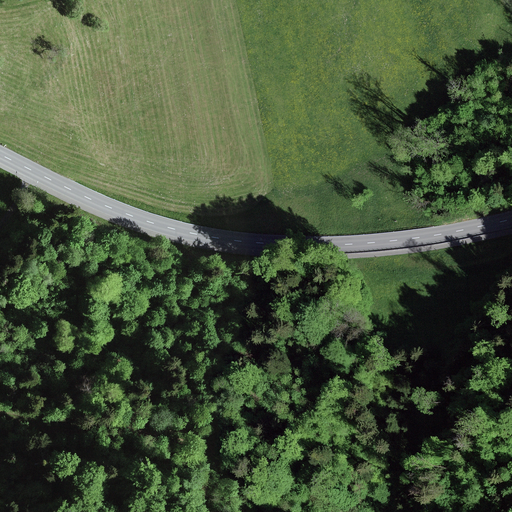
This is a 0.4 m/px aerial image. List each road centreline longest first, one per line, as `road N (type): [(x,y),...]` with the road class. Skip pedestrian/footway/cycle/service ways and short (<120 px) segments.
road 1 (tertiary): [(0,154),(126,214),(234,240),(358,243),(511,219)]
road 2 (track): [(197,511),(201,458),(135,429),(67,432),(0,412)]
